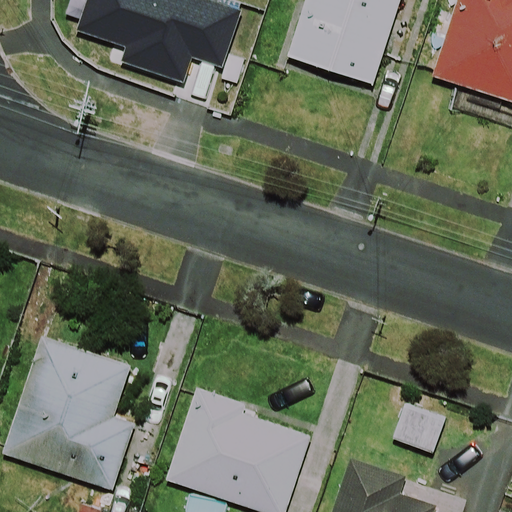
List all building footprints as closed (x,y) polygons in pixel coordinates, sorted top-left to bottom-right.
[(221,67),(240,11),(208,0),(86,0),(77,30),(125,47),(121,60),(184,82),(193,58),(221,67)] [(400,0),(305,0),(288,57),(373,84),(400,0)] [(511,0),(456,0),(431,76),(511,102),(511,0)] [(130,366),(44,337),(4,457),(112,493),(135,425),(113,418),(130,366)] [(246,406),(196,390),(165,481),(259,511),(286,511),(311,438),(243,415),(246,406)] [(405,477),(350,459),(331,511),(434,511),(437,507),(399,495),(405,477)]
